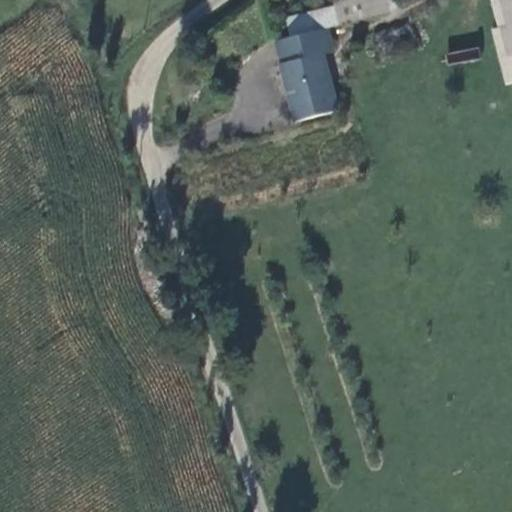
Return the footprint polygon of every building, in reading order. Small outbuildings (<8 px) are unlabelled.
[(385,0),(333,0),(335,4),(340,24),(388,10),(385,0)] [(511,0),(490,0),(511,84),(511,0)] [(324,28),(340,24),(335,4),(288,18),(292,37),(324,28)] [(295,124),(338,112),(322,56),(331,53),(324,28),(292,37),(275,41),(282,69),(280,69),(295,124)] [(449,64),(480,58),(478,48),(447,54),(449,64)]
